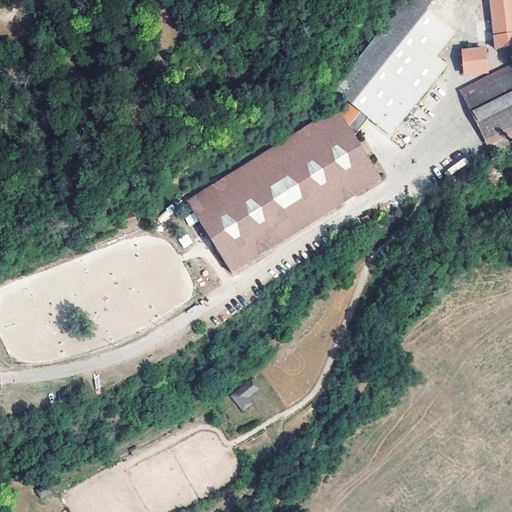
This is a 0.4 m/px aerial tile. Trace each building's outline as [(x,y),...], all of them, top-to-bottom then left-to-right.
[(381,180),(355,138),(349,128),(362,111),(371,118),(392,134),(446,65),(428,50),(446,27),(417,4),(411,0),(403,0),(334,89),(348,101),(339,112),(336,108),(187,201),(232,273),(381,180)] [(511,0),(489,0),(495,47),(511,45),(511,0)] [(492,36),(490,22),(476,23),(478,37),(492,36)] [(483,49),(462,50),(464,73),(485,71),(483,49)] [(511,63),(458,91),(486,147),(511,133),(511,63)] [(222,73),(191,73),(191,85),(222,84),(222,73)] [(371,118),(362,111),(349,128),(355,138),(371,118)] [(447,170),(451,175),(468,162),(465,157),(447,170)] [(138,222),(135,212),(126,214),(130,225),(138,222)] [(184,218),(190,226),(198,221),(193,212),(184,218)] [(183,248),(193,243),(188,234),(178,239),(183,248)] [(253,402),(249,398),(260,388),(251,377),(230,396),(243,411),(253,402)] [(35,489),(40,499),(51,493),(47,484),(35,489)]
